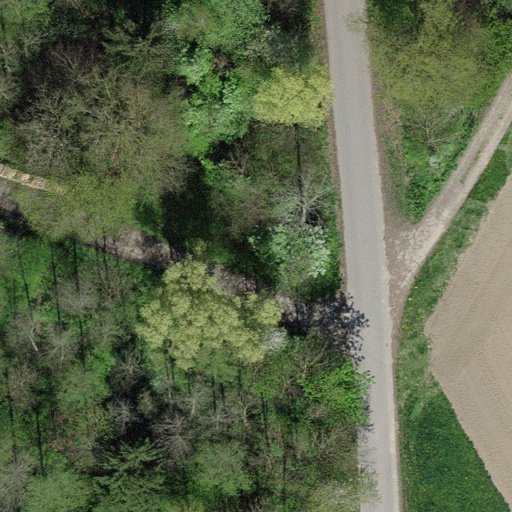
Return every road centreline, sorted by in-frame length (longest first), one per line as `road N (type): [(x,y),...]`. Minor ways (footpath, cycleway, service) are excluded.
road 1 (track): [(511,94),(376,319),(217,344),(0,263)]
road 2 (unclassified): [(343,0),(376,319),(381,511)]
